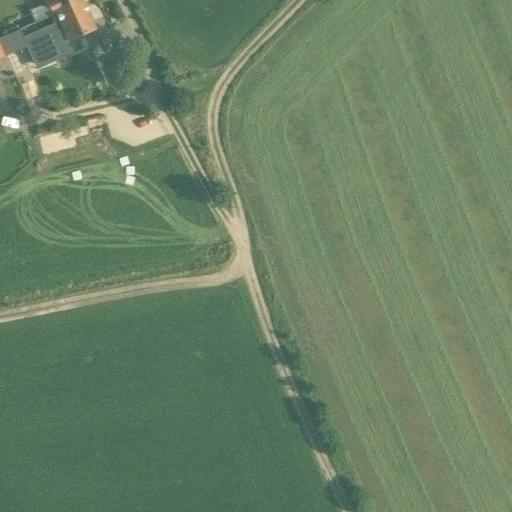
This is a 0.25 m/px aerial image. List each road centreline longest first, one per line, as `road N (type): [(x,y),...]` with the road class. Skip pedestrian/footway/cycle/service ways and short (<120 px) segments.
road 1 (track): [(342,511),(243,268),(241,223),(209,132),(213,90),(302,0)]
road 2 (track): [(243,266),(0,315)]
road 3 (track): [(122,0),(206,184),(232,197)]
